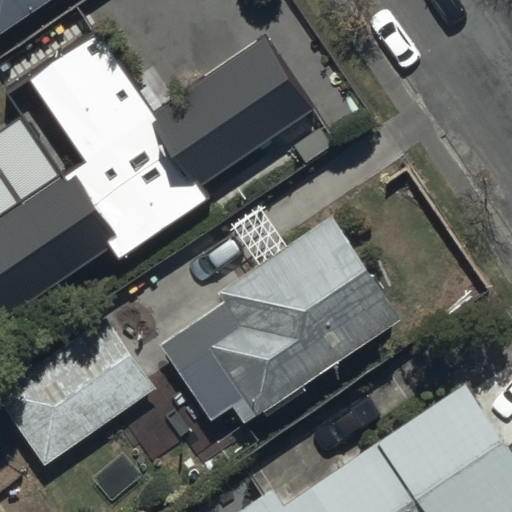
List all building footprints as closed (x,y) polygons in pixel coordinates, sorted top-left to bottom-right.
[(0,0),(0,37),(55,0),(0,0)] [(264,38),(156,110),(102,30),(28,80),(82,160),(0,214),(0,326),(116,249),(126,264),(218,202),(208,187),(316,115),(264,38)] [(224,442),(402,323),(334,221),(155,340),(224,442)] [(0,383),(0,410),(40,470),(157,391),(105,313),(0,383)] [(511,511),(511,452),(465,382),(287,501),(280,490),(246,511),(511,511)]
